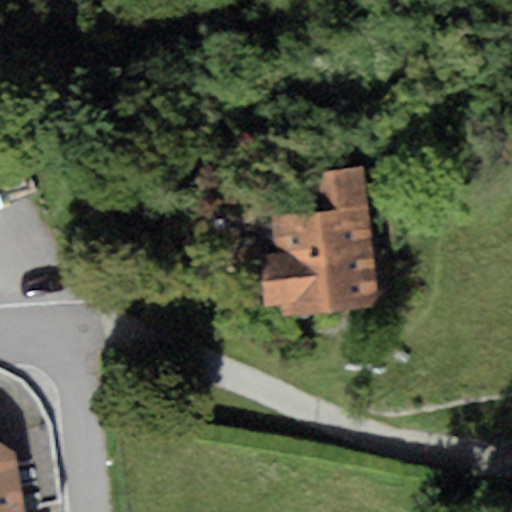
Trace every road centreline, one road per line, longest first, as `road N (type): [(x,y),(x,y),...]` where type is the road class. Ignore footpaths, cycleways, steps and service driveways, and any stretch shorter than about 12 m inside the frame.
road 1 (residential): [(64,336),(121,337),(171,350),(359,429),(511,461)]
road 2 (residential): [(89,511),(64,336)]
